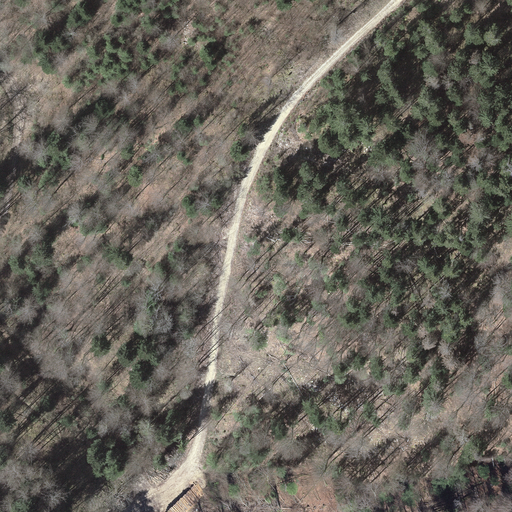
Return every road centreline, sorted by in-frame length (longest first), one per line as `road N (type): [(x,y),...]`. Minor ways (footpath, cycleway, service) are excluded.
road 1 (track): [(118,511),(176,468),(196,439),(215,312),(241,193),(260,146),(309,75),(392,0)]
road 2 (track): [(0,210),(15,134),(0,82)]
